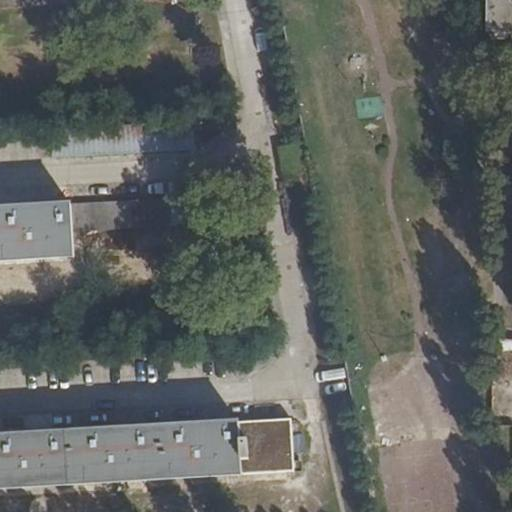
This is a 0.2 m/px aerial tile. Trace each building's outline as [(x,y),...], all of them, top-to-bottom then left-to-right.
[(0,0),(0,10),(167,0),(0,0)] [(511,0),(488,0),(489,34),(511,33),(511,0)] [(194,123),(54,131),(56,158),(196,150),(194,123)] [(214,197),(73,206),(74,233),(216,225),(214,197)] [(0,262),(76,258),(74,233),(73,206),(46,207),(0,210),(0,262)] [(0,489),(296,472),(293,421),(212,426),(125,431),(41,436),(0,438),(0,489)]
